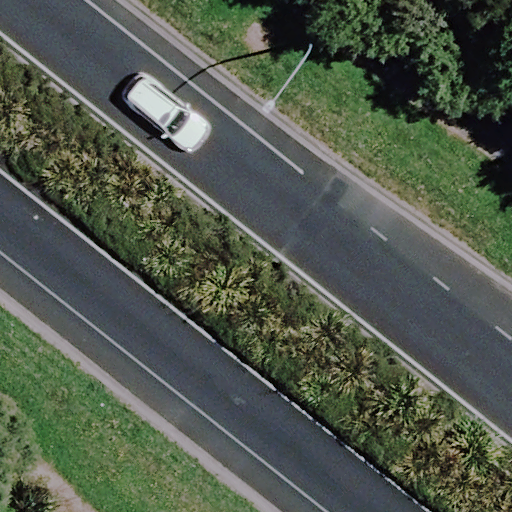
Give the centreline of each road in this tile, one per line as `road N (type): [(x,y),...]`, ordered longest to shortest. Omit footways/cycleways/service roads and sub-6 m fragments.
road 1 (primary): [(29,0),(511,381)]
road 2 (primary): [(382,511),(0,209)]
